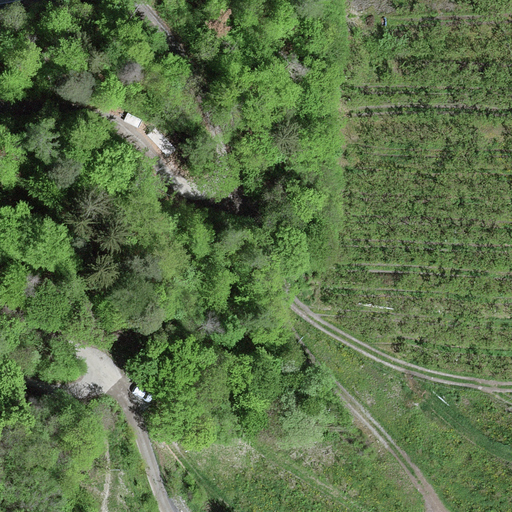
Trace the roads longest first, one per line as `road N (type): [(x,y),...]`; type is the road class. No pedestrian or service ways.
road 1 (track): [(0,112),(98,111),(136,122),(198,181),(223,182),(229,170),(200,75),(139,0)]
road 2 (track): [(511,385),(420,372),(329,329),(301,308),(223,182)]
road 3 (track): [(0,364),(72,387),(96,375),(88,356),(0,306)]
road 4 (track): [(96,375),(124,396),(168,511)]
